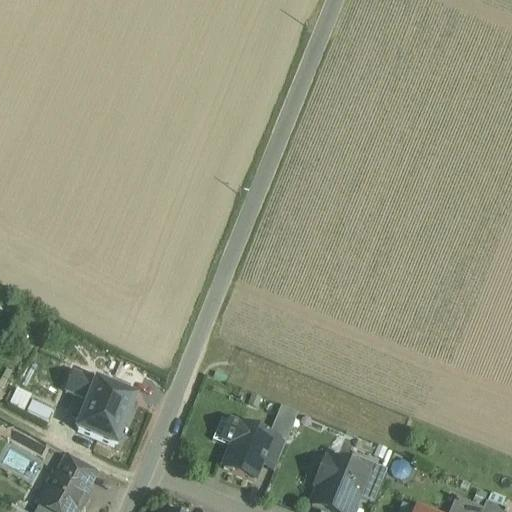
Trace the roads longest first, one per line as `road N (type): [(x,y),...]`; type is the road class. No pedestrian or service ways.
road 1 (unclassified): [(189,380),(341,0)]
road 2 (track): [(142,488),(0,415)]
